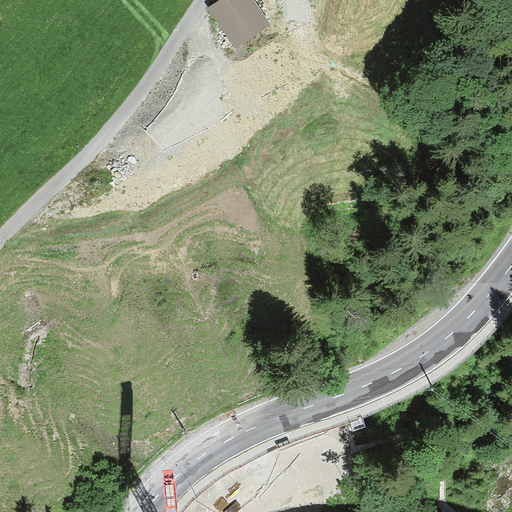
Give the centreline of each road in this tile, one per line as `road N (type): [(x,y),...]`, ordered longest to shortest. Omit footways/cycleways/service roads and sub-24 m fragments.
road 1 (tertiary): [(144,511),(177,474),(226,440),(424,355),(511,262)]
road 2 (track): [(200,0),(110,123),(0,241)]
